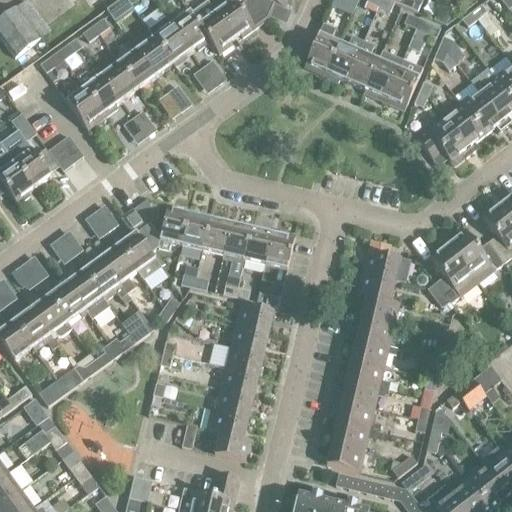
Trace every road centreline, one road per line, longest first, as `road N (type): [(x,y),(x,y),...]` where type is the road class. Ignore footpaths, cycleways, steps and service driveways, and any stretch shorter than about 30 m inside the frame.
road 1 (residential): [(266,511),(338,209)]
road 2 (residential): [(188,130),(0,267)]
road 3 (residential): [(338,209),(416,224),(511,156)]
road 4 (residential): [(321,0),(293,50),(188,130)]
road 5 (residential): [(338,209),(220,181),(188,130)]
